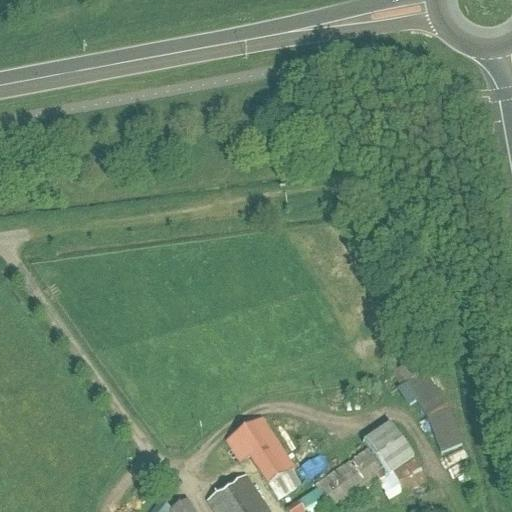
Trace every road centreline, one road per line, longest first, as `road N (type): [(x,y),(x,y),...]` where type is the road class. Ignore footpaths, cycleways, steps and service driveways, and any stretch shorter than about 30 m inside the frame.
road 1 (track): [(511,495),(487,436),(455,312),(366,191),(27,236)]
road 2 (tertiary): [(0,88),(294,34)]
road 3 (tertiary): [(294,34),(439,24)]
